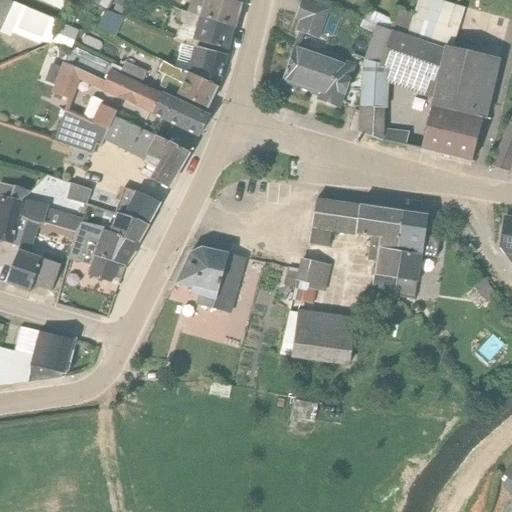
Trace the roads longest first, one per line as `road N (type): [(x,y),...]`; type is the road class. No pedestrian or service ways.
road 1 (residential): [(229,124),(511,195)]
road 2 (tertiary): [(229,124),(124,340)]
road 3 (tertiary): [(0,405),(85,392),(104,378),(124,340)]
road 4 (tertiary): [(124,340),(0,300)]
road 5 (tertiary): [(261,0),(229,124)]
